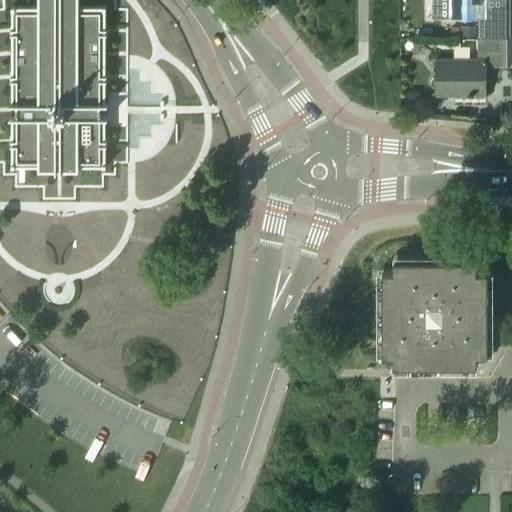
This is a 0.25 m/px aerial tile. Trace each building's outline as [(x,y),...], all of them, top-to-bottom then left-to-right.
[(101,117),(101,104),(108,104),(108,103),(105,103),(105,81),(106,81),(107,81),(107,80),(105,79),(105,76),(106,76),(107,76),(107,75),(105,75),(105,34),(106,34),(107,34),(107,33),(105,33),(105,29),(106,29),(107,29),(107,28),(105,28),(105,10),(106,10),(106,6),(102,6),(102,7),(79,7),(78,0),(38,0),(39,7),(15,7),(15,6),(11,6),(11,10),(12,10),(12,28),(11,28),(10,29),(11,29),(12,29),(13,33),(11,33),(10,33),(10,34),(12,34),(12,75),(11,75),(10,75),(10,76),(11,76),(12,76),(12,80),(11,80),(10,80),(11,81),(12,81),(12,103),(10,103),(9,103),(9,104),(10,104),(17,104),(17,117),(10,117),(9,117),(9,118),(10,118),(12,118),(12,139),(11,139),(10,140),(11,141),(12,141),(12,144),(11,144),(10,144),(10,145),(11,145),(12,146),(12,163),(11,163),(11,167),(15,167),(15,166),(39,166),(39,170),(55,170),(55,172),(56,173),(57,172),(57,169),(60,169),(60,172),(61,173),(62,172),(62,170),(79,170),(79,166),(102,166),(102,167),(106,167),(106,163),(105,163),(105,145),(107,145),(107,144),(106,144),(105,144),(105,141),(107,140),(107,139),(106,139),(105,139),(105,118),(108,118),(108,117),(101,117)] [(447,0),(447,18),(486,18),(486,0),(447,0)] [(478,38),(502,38),(501,26),(478,26),(478,38)] [(510,38),(502,38),(478,38),(478,58),(435,58),(435,96),(486,97),(486,66),(510,66),(510,38)] [(488,355),(488,313),(488,271),(477,271),(477,260),(394,260),(394,271),(383,271),(383,355),(394,355),(394,365),(477,365),(477,354),(488,355)]
